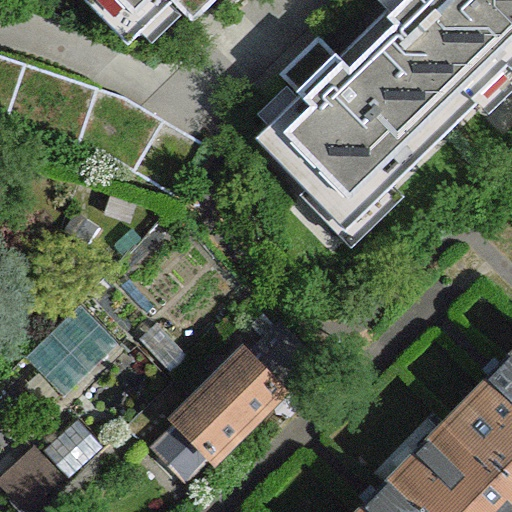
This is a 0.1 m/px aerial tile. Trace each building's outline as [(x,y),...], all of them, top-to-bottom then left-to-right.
[(81,0),(129,48),(173,5),(193,26),(219,0),(81,0)] [(306,100),(259,145),(349,236),(511,77),(511,0),(408,0),(344,63),(321,39),(283,76),(306,100)] [(280,326),(248,357),(281,392),(304,369),(313,360),(280,326)] [(248,357),(181,420),(217,456),(281,392),(248,357)] [(334,380),(313,360),(304,369),(324,389),(334,380)] [(494,382),(453,425),(511,482),(511,364),(508,368),(494,382)] [(369,510),(366,511),(511,511),(511,482),(453,425),(387,492),(369,510)] [(42,511),(68,487),(37,453),(17,470),(32,486),(16,500),(27,511),(42,511)]
